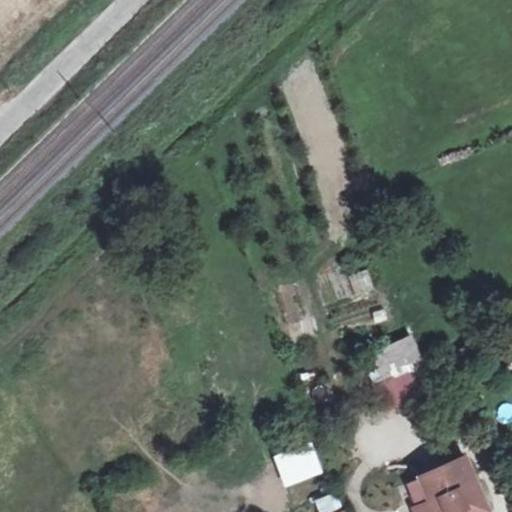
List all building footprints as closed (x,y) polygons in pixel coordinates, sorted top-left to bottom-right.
[(352,293),(371,290),(367,269),(349,272),(352,293)] [(364,350),(381,409),(418,398),(413,381),(427,377),(414,336),(364,350)] [(310,440),(271,454),(282,485),(321,471),(310,440)] [(461,486),(472,511),(480,511),(489,509),(466,458),(452,464),(461,486)] [(461,486),(452,464),(420,477),(429,500),(461,486)] [(472,511),(461,486),(429,500),(401,511),(472,511)] [(347,511),(366,511),(380,506),(376,493),(346,508),(347,511)]
